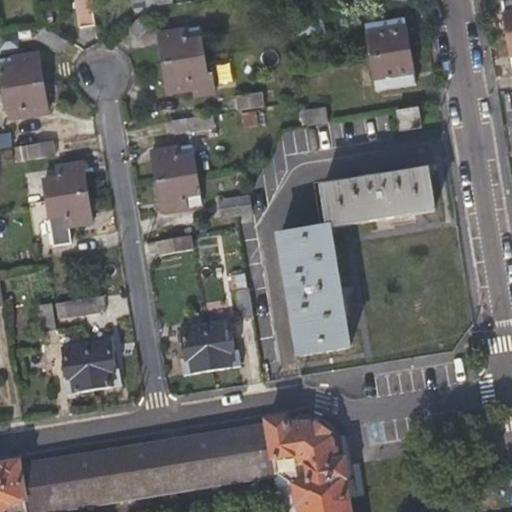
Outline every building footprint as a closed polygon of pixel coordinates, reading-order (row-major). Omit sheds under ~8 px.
[(79,28),(86,27),(94,26),(89,0),(81,0),(75,1),(79,28)] [(129,0),(131,11),(146,9),(144,0),(129,0)] [(298,12),(297,6),(296,0),(285,0),(287,14),(298,12)] [(507,35),(511,34),(511,2),(502,4),(507,35)] [(125,29),(130,34),(135,39),(155,19),(146,9),(125,29)] [(288,19),(289,27),(291,34),(322,29),(320,15),(288,19)] [(368,54),(406,48),(401,18),(362,23),(368,54)] [(43,27),(39,35),(35,42),(58,55),(67,40),(43,27)] [(162,65),(204,59),(199,29),(164,34),(166,45),(159,47),(162,65)] [(157,35),(159,47),(166,45),(164,34),(157,35)] [(374,87),(393,84),(412,81),(406,48),(368,54),(374,87)] [(0,85),(1,90),(41,84),(36,55),(0,59),(0,85)] [(162,65),(163,73),(167,99),(196,94),(197,101),(217,98),(213,73),(207,74),(204,59),(162,65)] [(5,117),(25,114),(45,111),(41,84),(1,90),(5,117)] [(237,96),(240,110),(266,106),(263,92),(237,96)] [(396,108),(398,119),(400,129),(420,125),(417,105),(396,108)] [(299,110),(300,117),(302,124),(329,119),(327,106),(299,110)] [(171,120),(172,127),(173,134),(213,128),(211,114),(171,120)] [(51,153),(49,140),(23,144),(25,157),(51,153)] [(151,153),(155,183),(182,179),(177,148),(151,153)] [(40,182),(43,201),(84,194),(81,175),(80,166),(41,171),(43,182),(40,182)] [(323,186),(329,227),(431,210),(424,171),(382,177),(381,173),(359,177),(359,181),(323,186)] [(182,179),(155,183),(160,212),(201,205),(197,176),(182,179)] [(65,226),(89,223),(88,214),(84,194),(43,201),(51,246),(68,243),(65,226)] [(235,216),(250,214),(247,198),(216,203),(219,219),(235,216)] [(235,216),(236,220),(236,223),(251,221),(250,214),(235,216)] [(298,355),(323,351),(349,347),(329,227),(279,236),(298,355)] [(192,249),(191,242),(190,236),(157,242),(159,254),(192,249)] [(238,319),(245,317),(252,316),(247,289),(233,291),(238,319)] [(57,304),(58,312),(60,319),(104,312),(102,297),(57,304)] [(41,347),(48,346),(55,345),(49,309),(36,311),(41,347)] [(204,324),(211,371),(238,366),(236,354),(233,354),(228,320),(204,324)] [(179,329),(181,346),(184,362),(181,363),(183,376),(211,371),(204,324),(179,329)] [(86,344),(93,389),(121,384),(118,370),(115,371),(110,340),(86,344)] [(86,344),(72,346),(60,349),(65,378),(61,379),(63,393),(93,389),(86,344)] [(308,418),(304,418),(288,421),(288,418),(269,422),(270,427),(22,467),(22,462),(1,466),(1,469),(0,468),(0,511),(23,511),(24,511),(275,472),(292,485),(295,505),(298,505),(299,511),(347,511),(342,479),(345,478),(343,458),(338,458),(336,439),(333,432),(328,426),(324,423),(318,420),(314,419),(308,418)]
